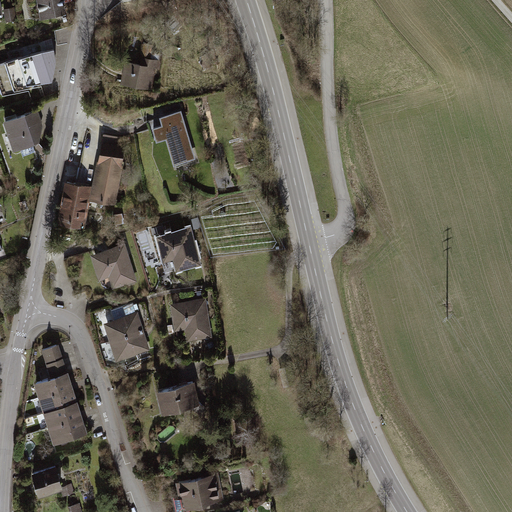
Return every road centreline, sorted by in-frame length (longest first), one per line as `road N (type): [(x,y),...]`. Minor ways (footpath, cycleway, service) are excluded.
road 1 (unclassified): [(32,309),(89,0)]
road 2 (primary): [(407,511),(341,370),(309,242)]
road 3 (unclassified): [(309,242),(335,234),(346,219),(324,0)]
road 4 (primary): [(309,242),(246,0)]
road 5 (residential): [(143,511),(83,341),(59,317),(32,309)]
road 6 (unclassified): [(2,511),(16,369)]
